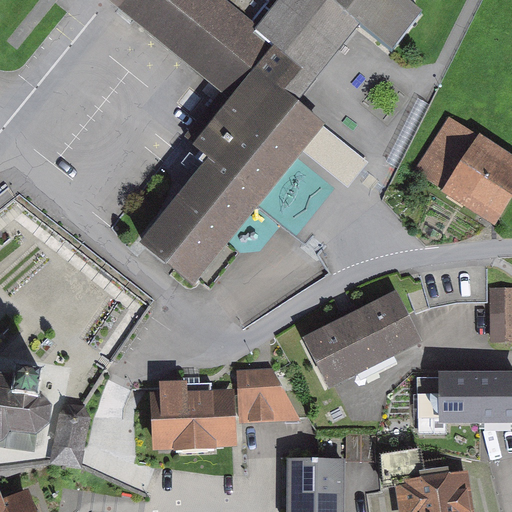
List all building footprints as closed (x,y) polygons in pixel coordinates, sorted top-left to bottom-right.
[(139,244),(194,288),(327,124),(298,100),(359,26),(391,52),(424,11),(413,2),(414,0),(280,0),(275,6),(267,0),(106,0),(228,98),(190,145),(208,159),(139,244)] [(511,189),(511,163),(451,124),(421,170),(494,217),(511,189)] [(511,291),(493,291),(493,345),(511,345),(511,291)] [(395,294),(309,337),(330,379),(416,336),(395,294)] [(19,367),(0,365),(0,449),(89,459),(93,422),(48,417),(50,406),(15,402),(19,367)] [(272,372),(242,374),(244,418),(293,416),(272,372)] [(511,374),(419,375),(419,430),(446,430),(446,416),(511,415),(511,374)] [(229,394),(155,396),(156,444),(178,444),(178,450),(213,449),(212,441),(230,441),(229,394)] [(342,511),(343,462),(292,462),(292,511),(342,511)] [(410,485),(400,487),(403,511),(470,511),(465,471),(409,479),(410,485)] [(0,511),(33,511),(27,494),(2,503),(0,497),(0,511)]
